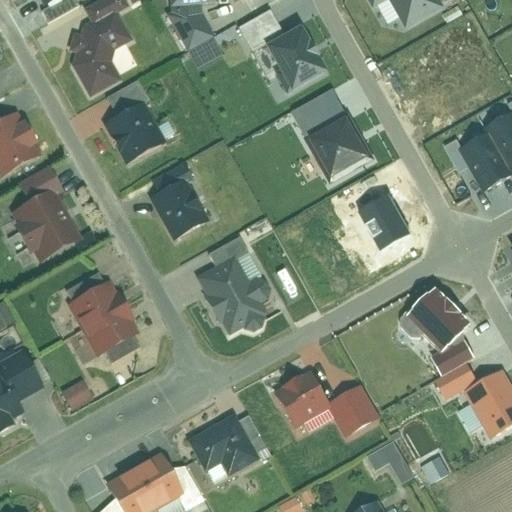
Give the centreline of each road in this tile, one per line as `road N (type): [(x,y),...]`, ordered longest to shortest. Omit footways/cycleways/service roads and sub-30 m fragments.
road 1 (residential): [(0,16),(209,385)]
road 2 (residential): [(322,0),(463,246)]
road 3 (residential): [(52,466),(209,385)]
road 4 (residential): [(463,246),(320,329)]
road 5 (residential): [(209,385),(320,329)]
